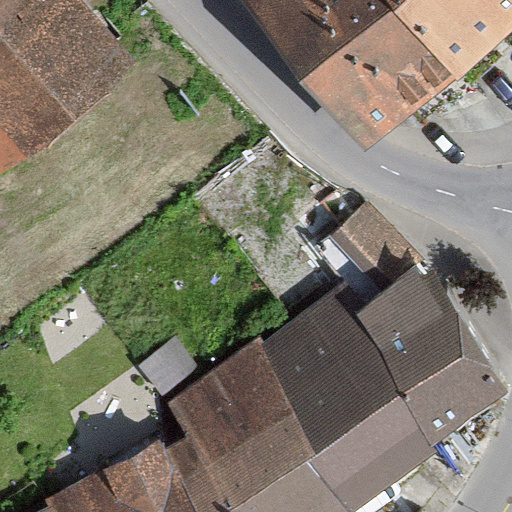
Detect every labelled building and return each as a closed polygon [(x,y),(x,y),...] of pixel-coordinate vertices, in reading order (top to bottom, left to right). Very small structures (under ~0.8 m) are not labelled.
[(0,0),(0,162),(123,54),(75,0),(0,0)] [(447,53),(397,0),(250,0),(367,126),(447,53)] [(504,0),(397,0),(447,53),(504,0)] [(414,267),(364,198),(306,240),(329,272),(356,309),(414,267)] [(308,511),(495,377),(414,267),(356,309),(329,272),(156,398),(182,434),(159,446),(199,511),(308,511)] [(199,511),(159,446),(36,511),(199,511)]
